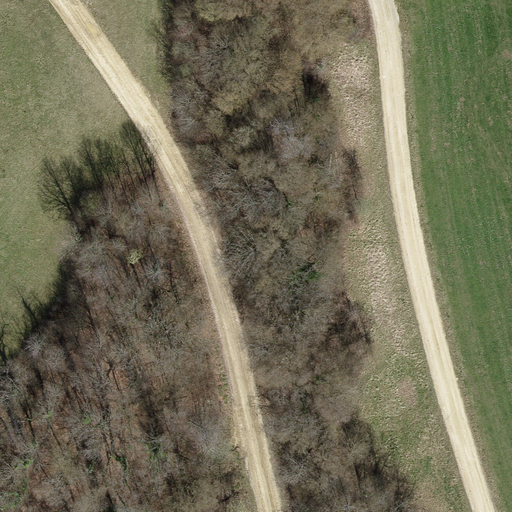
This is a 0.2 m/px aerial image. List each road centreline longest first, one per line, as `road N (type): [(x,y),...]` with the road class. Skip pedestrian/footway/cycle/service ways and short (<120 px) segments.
road 1 (track): [(70,0),(154,126),(195,217),(275,511)]
road 2 (track): [(485,511),(431,336),(378,0)]
